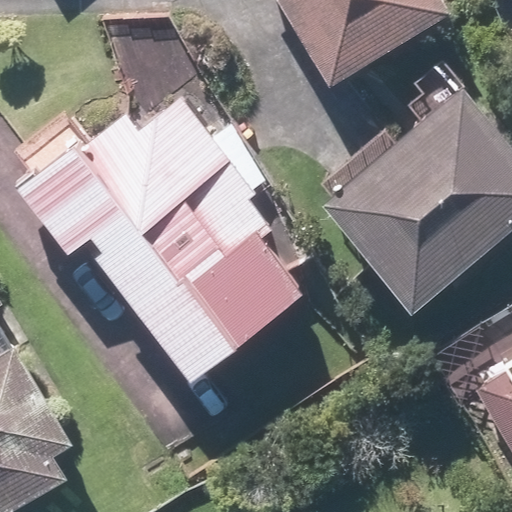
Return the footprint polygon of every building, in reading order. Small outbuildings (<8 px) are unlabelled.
[(448,0),(285,0),(330,77),(453,8),(448,0)] [(325,197),(414,303),(511,220),(511,134),(465,79),(325,197)] [(308,283),(268,229),(275,224),(251,192),(259,187),(187,92),(144,124),(129,104),(87,136),(82,129),(23,174),(74,241),(98,223),(109,238),(102,244),(196,368),(308,283)] [(0,509),(74,466),(60,443),(79,431),(21,333),(3,343),(0,338),(0,300),(4,298),(0,291),(0,509)] [(511,369),(508,363),(479,380),(511,436),(511,369)]
